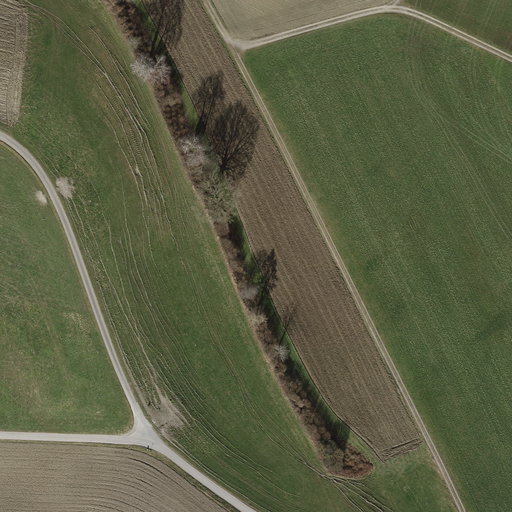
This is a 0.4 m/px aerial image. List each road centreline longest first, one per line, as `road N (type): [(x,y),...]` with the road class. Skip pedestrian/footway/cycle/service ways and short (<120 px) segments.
road 1 (track): [(203,0),(460,511)]
road 2 (residential): [(249,511),(148,440),(53,194),(34,164),(0,137)]
road 3 (track): [(395,9),(234,51)]
road 4 (track): [(511,60),(395,9)]
